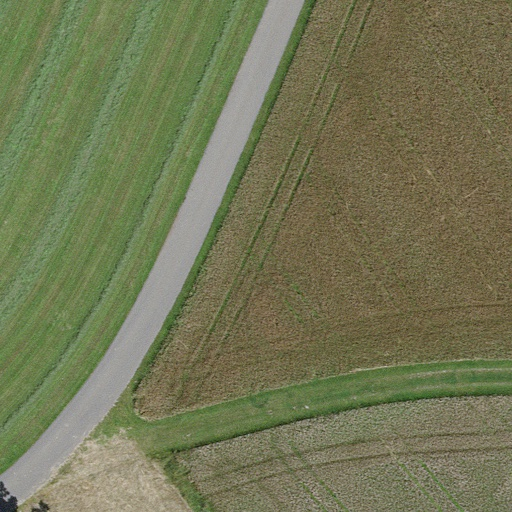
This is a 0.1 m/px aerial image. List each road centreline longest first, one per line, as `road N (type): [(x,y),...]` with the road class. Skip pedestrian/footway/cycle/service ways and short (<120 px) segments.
road 1 (residential): [(0,502),(92,404),(145,321),(286,0)]
road 2 (track): [(58,446),(386,394),(511,383)]
